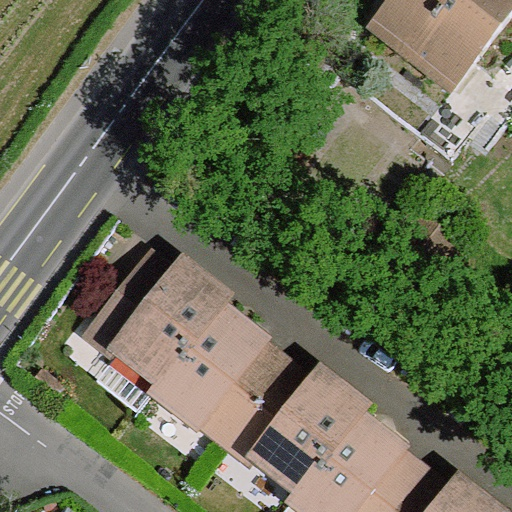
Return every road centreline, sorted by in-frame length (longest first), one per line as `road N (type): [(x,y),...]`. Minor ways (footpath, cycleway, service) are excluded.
road 1 (residential): [(83,168),(511,489)]
road 2 (secondary): [(83,168),(205,0)]
road 3 (residential): [(0,407),(137,511)]
road 4 (secondary): [(0,281),(83,168)]
